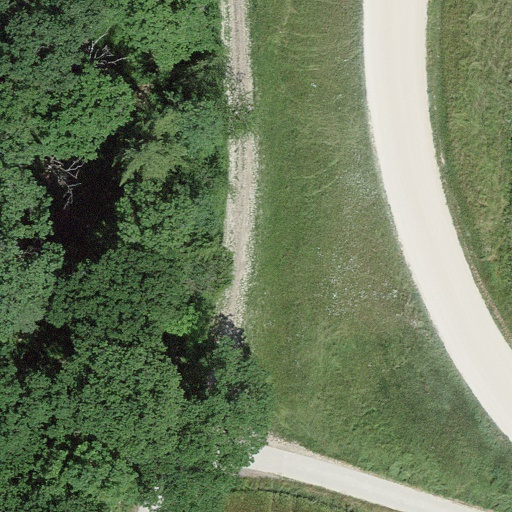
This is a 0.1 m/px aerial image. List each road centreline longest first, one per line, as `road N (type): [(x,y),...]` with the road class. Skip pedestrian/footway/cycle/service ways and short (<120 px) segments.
road 1 (unknown): [(409,0),(396,81),(435,247),(511,395)]
road 2 (track): [(261,434),(511,508)]
road 3 (track): [(261,434),(200,426),(153,511)]
